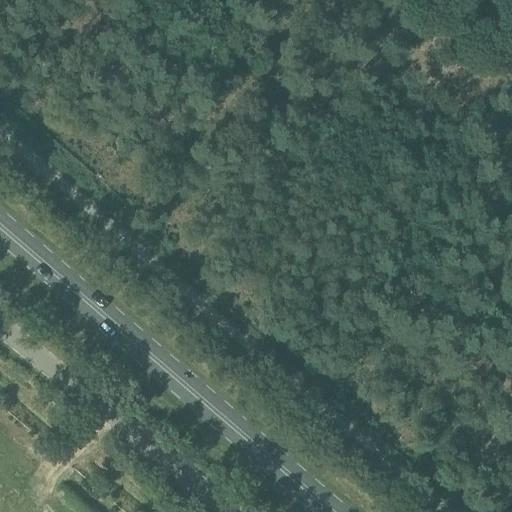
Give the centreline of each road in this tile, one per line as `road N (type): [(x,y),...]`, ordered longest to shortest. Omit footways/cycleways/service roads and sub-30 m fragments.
road 1 (primary): [(329,511),(0,227)]
road 2 (unclassified): [(229,511),(0,325)]
